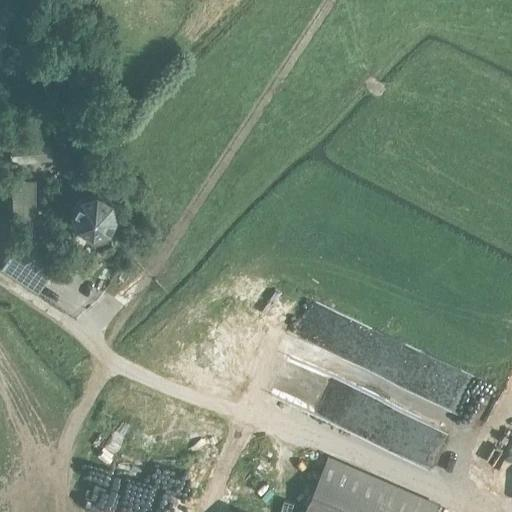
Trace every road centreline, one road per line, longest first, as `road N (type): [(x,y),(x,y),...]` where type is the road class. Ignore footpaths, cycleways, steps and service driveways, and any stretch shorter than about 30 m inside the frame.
road 1 (track): [(511,511),(335,438),(317,440),(105,367),(90,331),(173,240),(329,0)]
road 2 (track): [(105,367),(69,424),(62,511)]
